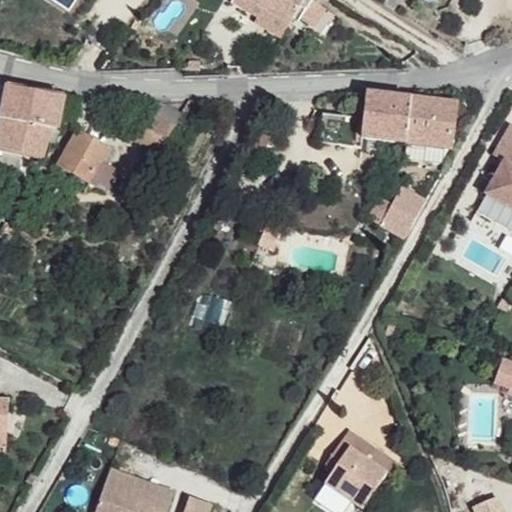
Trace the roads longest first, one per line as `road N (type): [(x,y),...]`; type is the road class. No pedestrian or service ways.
road 1 (residential): [(247,511),(511,84)]
road 2 (residential): [(28,507),(258,86)]
road 3 (residential): [(0,62),(108,83),(258,86)]
road 4 (residential): [(258,86),(411,77),(511,61)]
road 5 (track): [(356,0),(462,71)]
